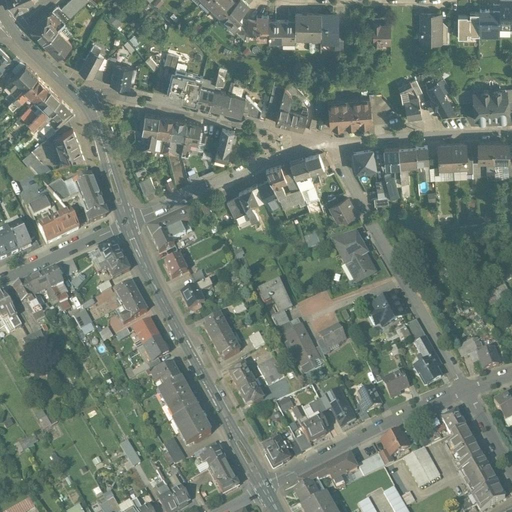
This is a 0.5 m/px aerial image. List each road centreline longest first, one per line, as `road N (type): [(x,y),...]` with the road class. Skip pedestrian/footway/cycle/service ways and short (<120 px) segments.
road 1 (tertiary): [(265,488),(126,226)]
road 2 (residential): [(304,147),(297,138),(105,94),(82,100)]
road 3 (residential): [(467,385),(265,488)]
road 4 (residential): [(304,147),(126,226)]
road 5 (residential): [(511,133),(333,143)]
road 6 (residential): [(333,143),(402,276)]
road 7 (residential): [(126,226),(0,285)]
road 8 (tertiary): [(126,226),(82,100)]
road 9 (residential): [(402,276),(467,385)]
